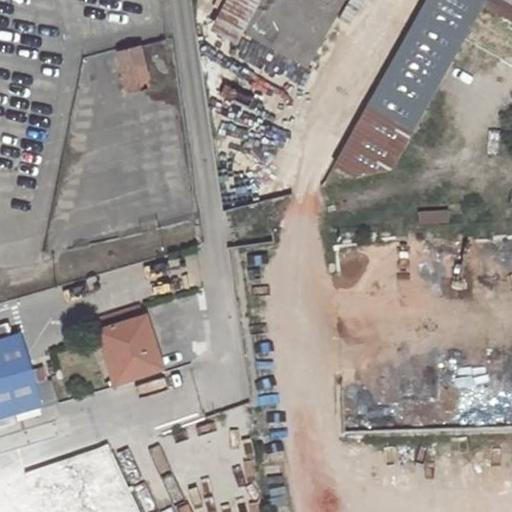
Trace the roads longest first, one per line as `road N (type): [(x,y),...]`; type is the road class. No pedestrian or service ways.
road 1 (unknown): [(384,0),(322,120),(299,231),(302,443),(318,485),(342,511)]
road 2 (unclassified): [(176,0),(233,395)]
road 3 (unknown): [(226,349),(225,370),(208,381),(0,443)]
